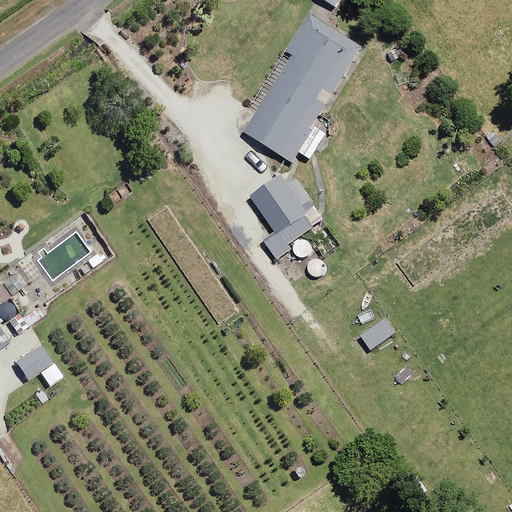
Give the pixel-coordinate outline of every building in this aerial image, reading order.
[(363,43),(311,10),(285,51),(292,55),(243,131),(291,162),(298,152),(309,159),(323,137),(309,128),(363,43)] [(281,255),(287,263),(298,255),(299,256),(300,256),(301,257),(303,257),(304,257),(305,257),(307,256),(308,256),(309,255),(310,254),(310,252),(311,251),(311,250),(311,248),(311,247),(310,246),(301,233),(321,219),(311,204),(303,210),(280,177),(251,197),(276,233),(263,241),(275,259),(281,255)] [(0,347),(10,339),(0,324),(0,322),(15,312),(0,290),(0,347)] [(373,323),(357,299),(323,323),(339,347),(373,323)] [(49,363),(38,347),(15,363),(27,379),(49,363)]
